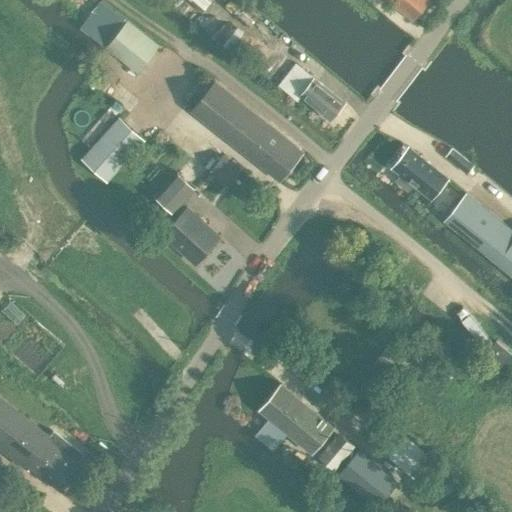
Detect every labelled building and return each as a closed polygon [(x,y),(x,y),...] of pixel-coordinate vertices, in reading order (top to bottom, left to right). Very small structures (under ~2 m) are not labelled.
[(189,0),(204,12),(213,0),(189,0)] [(389,0),(414,19),(428,0),(389,0)] [(128,18),(106,47),(137,72),(159,44),(128,18)] [(279,84),(299,99),(301,96),(331,120),(345,102),(296,62),(279,84)] [(192,110),(280,180),(304,151),(216,81),(192,110)] [(120,116),(82,158),(107,181),(145,139),(120,116)] [(411,147),(394,167),(401,173),(395,180),(408,191),(414,184),(432,199),(448,179),(411,147)] [(464,172),(470,165),(450,148),(444,155),(464,172)] [(210,171),(227,184),(239,168),(223,155),(210,171)] [(175,219),(164,232),(196,262),(220,235),(188,206),(187,207),(182,203),(196,187),(178,171),(156,194),(176,212),(172,216),(175,219)] [(511,229),(467,193),(446,219),(497,260),(511,271),(511,229)] [(395,335),(373,363),(401,385),(424,357),(395,335)] [(487,351),(503,363),(511,352),(511,351),(497,339),(487,351)] [(282,383),(247,425),(271,445),(285,428),(314,452),(335,427),(282,383)] [(0,396),(0,447),(25,467),(29,465),(59,489),(79,463),(75,460),(81,453),(52,429),(48,434),(0,396)] [(415,477),(430,458),(387,422),(372,441),(415,477)] [(340,432),(319,456),(336,470),(356,446),(340,432)] [(359,451),(338,475),(376,507),(397,482),(359,451)]
